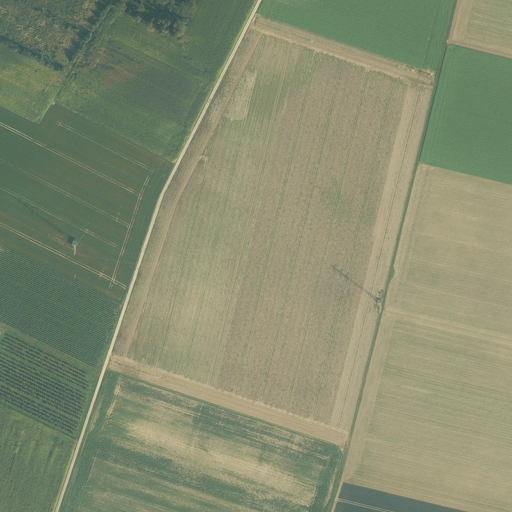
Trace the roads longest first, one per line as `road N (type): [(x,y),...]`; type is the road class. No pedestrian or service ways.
road 1 (track): [(56,511),(161,196),(259,0)]
road 2 (track): [(330,511),(455,0)]
